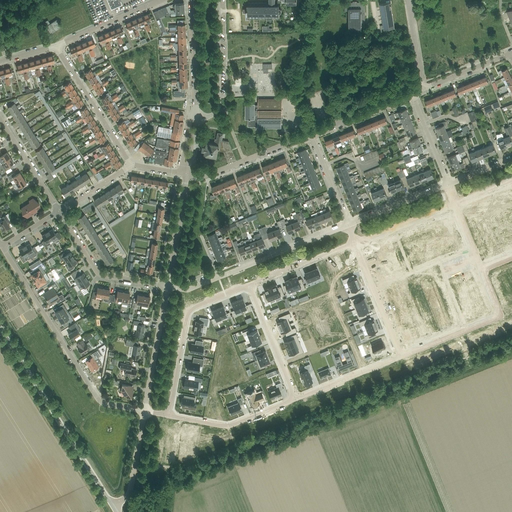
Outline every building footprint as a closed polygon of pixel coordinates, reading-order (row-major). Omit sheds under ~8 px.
[(107,0),(111,10),(122,5),(120,0),(107,0)] [(279,16),(279,13),(280,13),(281,12),(282,11),(282,10),(281,9),(280,8),(279,8),(279,5),(275,5),(275,2),(274,0),(268,0),(269,2),(248,3),(248,6),(247,6),(247,9),(242,9),(242,13),(247,13),(247,16),(279,16)] [(349,30),(351,30),(361,30),(361,29),(365,29),(365,2),(345,3),(345,11),(348,11),(349,30)] [(394,28),(390,3),(390,2),(380,4),(384,30),(394,28)] [(175,13),(184,13),(184,3),(174,3),(175,10),(175,13)] [(175,13),(175,10),(170,10),(168,6),(162,9),(165,15),(166,17),(169,15),(168,13),(169,13),(175,13)] [(165,15),(162,9),(153,12),(156,19),(165,15)] [(146,28),(150,27),(148,24),(147,22),(151,20),(149,13),(143,16),(146,25),(145,26),(146,28)] [(141,27),(145,26),(146,25),(143,16),(137,19),(140,25),(141,27)] [(136,27),(140,25),(137,19),(131,21),(135,30),(137,29),(136,27)] [(44,28),(48,34),(49,35),(62,27),(57,20),(50,24),(48,20),(45,22),(47,26),(44,28)] [(138,32),(137,29),(135,30),(131,21),(125,24),(128,30),(132,29),(133,31),(134,34),(138,32)] [(178,31),(185,31),(185,24),(169,25),(169,34),(172,34),(172,30),(175,30),(175,31),(178,31)] [(118,42),(122,40),(121,37),(120,35),(124,33),(121,27),(115,29),(119,38),(117,39),(118,42)] [(116,37),(117,39),(119,38),(115,29),(109,32),(112,38),(116,37)] [(108,40),(112,38),(109,32),(103,34),(107,43),(109,42),(108,40)] [(280,33),(272,33),(272,41),(277,41),(277,38),(281,38),(280,33)] [(110,45),(109,42),(107,43),(103,34),(97,37),(100,43),(104,42),(105,44),(106,47),(110,45)] [(90,54),(94,52),(93,49),(92,47),(96,45),(93,39),(87,41),(91,50),(89,51),(90,54)] [(89,51),(91,50),(87,41),(81,44),(84,51),(88,49),(89,51)] [(80,52),(84,51),(81,44),(75,47),(79,55),(81,54),(80,52)] [(82,57),(81,54),(79,55),(75,47),(69,49),(72,56),(76,54),(77,56),(78,59),(82,57)] [(48,70),(52,69),(51,66),(51,63),(55,62),(53,55),(47,57),(49,66),(47,67),(48,70)] [(43,68),(47,67),(49,66),(47,57),(41,59),(43,66),(43,68)] [(39,67),(43,66),(41,59),(35,61),(37,70),(39,69),(39,67)] [(40,72),(39,69),(37,70),(35,61),(28,62),(30,69),(35,68),(36,73),(40,72)] [(28,76),(27,73),(25,73),(22,64),(16,66),(19,75),(23,74),(24,77),(28,76)] [(6,82),(10,81),(8,75),(12,74),(10,68),(4,69),(7,79),(5,79),(6,82)] [(505,78),(510,75),(507,68),(502,71),(501,70),(498,72),(499,74),(502,72),(505,77),(505,78)] [(100,73),(97,70),(95,72),(93,73),(90,69),(84,73),(88,78),(96,73),(97,75),(100,73)] [(95,76),(97,75),(96,73),(88,78),(91,84),(97,80),(95,76)] [(509,85),(511,83),(511,79),(510,75),(505,78),(505,77),(501,79),(502,81),(506,79),(508,84),(509,85)] [(482,85),(488,82),(486,77),(479,80),(481,85),(479,86),(481,89),(484,88),(482,85)] [(103,84),(102,82),(99,84),(97,80),(91,84),(95,89),(103,84)] [(475,87),(479,86),(481,85),(479,80),(471,83),(474,88),(472,88),(474,92),(476,91),(475,87)] [(104,86),(106,84),(104,81),(102,82),(103,84),(95,89),(98,95),(104,91),(102,87),(104,86)] [(65,93),(73,88),(70,82),(64,86),(66,90),(64,91),(62,93),(64,96),(66,94),(65,93)] [(468,90),(472,88),(474,88),(471,83),(464,86),(466,91),(465,91),(467,95),(469,94),(468,90)] [(461,93),(465,91),(466,91),(464,86),(457,89),(459,94),(458,94),(460,98),(462,97),(461,93)] [(174,96),(186,96),(185,96),(185,87),(178,88),(178,91),(173,91),(174,96)] [(71,97),(77,93),(73,88),(65,93),(66,94),(67,95),(69,94),(71,97)] [(452,102),(452,101),(450,97),(456,95),(454,90),(447,93),(449,98),(448,98),(449,102),(451,107),(453,106),(452,102)] [(72,103),(80,98),(77,93),(71,97),(73,100),(71,102),(72,103)] [(443,100),(448,98),(449,98),(447,93),(440,96),(442,101),(441,101),(442,105),(445,104),(443,100)] [(116,99),(114,96),(111,97),(109,99),(107,95),(101,99),(104,104),(112,99),(113,101),(116,99)] [(436,103),(441,101),(442,101),(440,96),(433,98),(435,104),(433,104),(435,108),(438,107),(436,103)] [(11,112),(21,106),(20,104),(16,106),(14,103),(18,101),(16,98),(9,103),(10,106),(8,107),(11,112)] [(68,103),(70,107),(73,105),(75,104),(78,108),(84,104),(80,98),(72,103),(71,102),(68,103)] [(429,106),(433,104),(435,104),(433,98),(425,101),(428,106),(426,107),(428,111),(430,110),(429,106)] [(111,102),(113,101),(112,99),(104,104),(108,110),(114,106),(111,102)] [(254,104),(246,104),(246,113),(246,119),(248,119),(248,127),(254,127),(255,127),(257,127),(258,127),(258,128),(278,128),(281,128),(281,119),(282,119),(282,99),(258,99),(258,105),(254,105),(254,104)] [(24,111),(23,109),(25,108),(23,105),(21,106),(11,112),(14,117),(21,113),(24,111)] [(114,106),(108,110),(111,115),(119,110),(118,108),(116,109),(114,106)] [(118,113),(123,110),(121,106),(118,108),(119,110),(111,115),(114,120),(120,117),(118,113)] [(81,118),(89,113),(86,107),(80,111),(82,115),(80,116),(77,118),(80,121),(82,119),(81,118)] [(408,115),(406,109),(398,112),(395,113),(395,114),(396,116),(399,115),(400,118),(408,115)] [(61,111),(57,114),(56,114),(60,120),(64,117),(61,111)] [(24,118),(21,113),(14,117),(17,123),(24,118)] [(87,122),(93,118),(89,113),(81,118),(82,119),(82,120),(84,118),(87,122)] [(183,115),(175,114),(173,113),(171,125),(174,126),(182,127),(183,121),(182,121),(183,115)] [(403,124),(411,121),(408,115),(400,118),(403,124)] [(382,125),(386,123),(388,123),(386,117),(378,120),(380,125),(379,126),(381,130),(383,129),(382,125)] [(20,128),(27,123),(24,118),(17,123),(20,128)] [(88,128),(96,123),(93,118),(87,122),(89,125),(87,127),(84,128),(86,132),(89,130),(88,128)] [(375,128),(379,126),(380,125),(378,120),(371,123),(373,128),(372,129),(374,133),(376,132),(375,128)] [(132,125),(130,122),(128,123),(127,123),(125,125),(123,121),(117,125),(121,130),(129,125),(130,127),(132,125)] [(405,130),(413,127),(411,121),(403,124),(405,130)] [(438,135),(446,131),(444,125),(445,125),(444,122),(438,124),(440,127),(435,129),(438,135)] [(24,133),(30,129),(27,123),(20,128),(24,133)] [(93,132),(99,129),(96,123),(88,128),(89,130),(91,129),(93,132)] [(367,131),(372,129),(373,128),(371,123),(364,126),(366,131),(365,132),(366,136),(369,135),(367,131)] [(130,127),(129,125),(121,130),(124,136),(130,132),(128,128),(130,127)] [(181,133),(182,127),(174,126),(173,129),(159,127),(158,136),(164,137),(179,139),(180,133),(181,133)] [(360,133),(365,132),(366,131),(364,126),(357,129),(359,134),(358,135),(359,138),(362,137),(360,133)] [(413,127),(405,130),(407,136),(416,133),(413,127)] [(27,138),(33,134),(30,129),(24,133),(27,138)] [(95,139),(103,134),(99,129),(93,132),(91,134),(93,137),(95,139)] [(349,138),(347,139),(349,143),(352,141),(350,138),(356,135),(354,130),(346,133),(349,138)] [(440,140),(449,137),(446,131),(438,135),(440,140)] [(136,136),(134,134),(132,135),(130,132),(124,136),(127,141),(136,136)] [(134,139),(139,136),(137,132),(134,134),(136,136),(127,141),(131,146),(137,143),(134,139)] [(228,141),(222,140),(221,140),(222,134),(217,133),(216,139),(215,139),(214,144),(205,143),(205,147),(202,146),(201,151),(204,152),(203,155),(216,158),(217,150),(220,151),(220,150),(224,150),(229,162),(236,159),(231,148),(228,141)] [(343,140),(347,139),(349,138),(346,133),(339,136),(341,141),(340,141),(342,145),(344,144),(343,140)] [(498,143),(501,149),(507,146),(504,138),(502,133),(500,134),(500,135),(497,135),(497,143),(498,143)] [(30,143),(37,139),(33,134),(27,138),(30,143)] [(91,139),(93,143),(96,141),(98,140),(100,143),(106,140),(103,134),(95,139),(93,137),(91,139)] [(336,143),(340,141),(341,141),(339,136),(332,139),(334,144),(333,144),(335,148),(337,147),(336,143)] [(443,146),(451,143),(449,137),(440,140),(443,146)] [(178,142),(170,141),(157,138),(156,147),(166,149),(166,152),(177,154),(178,148),(179,148),(180,142),(178,142)] [(412,148),(420,144),(418,138),(407,143),(405,140),(399,143),(401,145),(406,143),(409,149),(412,148)] [(37,139),(30,143),(33,148),(40,144),(37,139)] [(329,146),(333,144),(334,144),(332,139),(325,142),(327,147),(326,147),(327,151),(330,150),(329,146)] [(496,153),(493,144),(492,142),(489,144),(490,145),(487,147),(490,155),(496,153)] [(102,152),(103,152),(100,153),(102,157),(105,155),(104,153),(112,148),(108,143),(102,147),(100,148),(102,152)] [(451,143),(443,146),(445,152),(453,149),(451,143)] [(412,148),(409,149),(410,151),(413,150),(414,154),(423,150),(420,144),(412,148)] [(39,157),(45,152),(42,147),(35,152),(39,157)] [(484,157),(490,155),(487,147),(481,149),(484,157)] [(109,158),(115,154),(112,148),(104,153),(105,155),(107,154),(109,158)] [(148,157),(150,155),(153,150),(151,148),(145,155),(148,157)] [(469,154),(472,162),(478,160),(475,151),(474,148),(471,149),(473,152),(469,154)] [(300,159),(308,155),(306,149),(297,153),(299,158),(296,159),(297,161),(300,160),(300,159)] [(478,160),(484,157),(481,149),(475,151),(478,160)] [(177,154),(166,152),(153,150),(150,155),(152,157),(155,158),(154,163),(172,166),(173,160),(176,160),(177,154)] [(1,153),(0,153),(0,162),(1,164),(3,162),(10,158),(7,152),(2,155),(1,153)] [(42,162),(49,157),(45,152),(39,157),(42,162)] [(110,164),(119,159),(115,154),(109,158),(111,161),(109,162),(110,164)] [(302,165),(311,162),(308,155),(300,159),(300,160),(302,164),(298,166),(299,167),(302,166),(302,165)] [(450,164),(458,161),(456,155),(447,158),(450,164)] [(45,167),(52,163),(49,157),(42,162),(45,167)] [(10,158),(3,162),(4,165),(2,166),(6,171),(11,168),(9,166),(13,163),(10,158)] [(285,158),(279,160),(282,167),(285,166),(286,169),(287,169),(288,172),(290,171),(289,168),(288,165),(285,158)] [(107,164),(109,168),(112,166),(114,165),(116,168),(122,165),(119,159),(110,164),(109,162),(107,164)] [(279,169),(282,167),(279,160),(273,162),(277,170),(278,173),(279,172),(280,172),(279,169)] [(458,161),(450,164),(452,170),(460,167),(458,161)] [(278,173),(277,170),(273,162),(268,165),(271,172),(274,171),(275,174),(276,173),(278,173)] [(305,171),(313,168),(311,162),(302,165),(302,166),(304,170),(301,172),(302,174),(305,172),(305,171)] [(48,172),(55,168),(52,163),(45,167),(48,172)] [(347,171),(347,170),(345,166),(348,165),(347,163),(344,164),(344,165),(336,168),(338,175),(347,171)] [(265,174),(266,177),(268,181),(270,180),(269,176),(268,173),(271,172),(268,165),(262,167),(265,174)] [(262,175),(263,175),(260,168),(254,170),(257,178),(258,181),(261,179),(263,183),(265,181),(262,175)] [(307,178),(316,174),(313,168),(305,171),(305,172),(307,177),(304,178),(304,180),(307,178)] [(349,177),(347,172),(351,171),(350,169),(347,170),(347,171),(338,175),(341,181),(349,177)] [(422,182),(428,180),(423,169),(421,170),(422,173),(418,174),(422,182)] [(430,169),(425,172),(423,169),(428,180),(434,178),(430,169)] [(254,179),(257,178),(254,170),(248,172),(251,180),(252,183),(254,182),(255,182),(254,179)] [(252,183),(251,180),(248,172),(243,175),(246,182),(248,181),(250,184),(251,184),(252,183)] [(15,183),(23,178),(20,173),(15,175),(14,173),(8,177),(11,182),(14,180),(15,183)] [(81,177),(86,183),(91,180),(87,173),(81,177)] [(310,184),(318,180),(316,174),(307,178),(309,183),(306,184),(307,186),(310,185),(310,184)] [(416,185),(422,182),(418,174),(413,176),(416,185)] [(243,175),(237,177),(240,185),(241,187),(242,191),(245,190),(244,186),(242,184),(246,182),(243,175)] [(352,184),(352,183),(350,178),(353,177),(352,175),(349,177),(341,181),(343,187),(352,184)] [(138,183),(138,177),(131,176),(130,181),(136,182),(136,186),(138,186),(139,183),(138,183)] [(410,187),(416,185),(413,176),(406,179),(410,187)] [(81,187),(86,183),(81,177),(76,180),(81,187)] [(145,184),(146,178),(138,177),(138,183),(139,183),(143,184),(143,187),(145,187),(146,184),(145,184)] [(13,185),(17,192),(23,188),(22,186),(26,183),(23,178),(15,183),(11,185),(13,185)] [(152,185),(153,180),(146,178),(145,184),(146,184),(150,185),(150,188),(153,189),(153,185),(152,185)] [(234,178),(229,180),(232,188),(235,187),(236,190),(236,189),(237,193),(240,192),(239,188),(237,185),(234,178)] [(391,193),(398,190),(393,179),(391,180),(392,183),(388,185),(391,193)] [(400,180),(395,182),(393,179),(398,190),(404,188),(400,180)] [(76,190),(71,183),(69,180),(67,181),(69,185),(66,186),(70,193),(76,190)] [(76,190),(81,187),(76,180),(71,183),(76,190)] [(159,186),(160,181),(153,180),(152,185),(153,185),(158,186),(158,190),(160,190),(160,187),(159,186)] [(228,189),(232,188),(229,180),(223,183),(226,190),(227,193),(229,193),(230,192),(228,189)] [(310,184),(310,185),(312,189),(309,190),(309,192),(312,191),(312,190),(321,187),(318,180),(310,184)] [(167,191),(168,188),(167,188),(168,182),(160,181),(159,186),(160,187),(165,187),(165,191),(167,191)] [(354,190),(354,189),(352,185),(356,183),(355,182),(352,183),(352,184),(343,187),(346,193),(354,190)] [(120,184),(114,188),(119,194),(124,191),(126,190),(126,189),(122,183),(120,184)] [(227,193),(226,190),(223,183),(217,185),(220,192),(223,191),(224,194),(226,194),(227,193)] [(216,194),(220,192),(217,185),(211,187),(214,195),(213,195),(210,195),(207,194),(207,199),(210,200),(210,198),(213,199),(213,198),(214,198),(217,196),(216,194)] [(65,196),(70,193),(66,186),(61,190),(65,196)] [(371,193),(374,201),(381,199),(377,191),(377,190),(376,187),(374,188),(375,191),(371,193)] [(116,196),(119,194),(114,188),(109,191),(114,198),(116,201),(118,199),(116,196)] [(357,196),(357,195),(355,191),(358,190),(357,188),(354,189),(354,190),(346,193),(348,200),(357,196)] [(377,191),(381,199),(387,197),(383,188),(377,190),(377,191)] [(111,199),(114,198),(109,191),(104,194),(109,201),(111,204),(113,203),(111,199)] [(103,204),(109,201),(104,194),(99,197),(103,204)] [(359,202),(357,197),(361,196),(360,194),(357,195),(357,196),(348,200),(351,206),(359,202)] [(500,195),(494,197),(498,207),(504,205),(505,207),(508,206),(505,200),(503,201),(500,195)] [(98,208),(103,204),(99,197),(94,201),(98,208)] [(491,206),(488,207),(490,213),(493,212),(493,210),(498,207),(494,197),(488,199),(491,206)] [(40,209),(40,207),(39,203),(33,199),(30,201),(30,203),(29,204),(28,204),(26,205),(25,206),(22,208),(23,213),(27,217),(36,211),(35,210),(37,209),(38,210),(40,209)] [(359,202),(351,206),(353,212),(362,209),(360,203),(363,202),(362,200),(359,202)] [(480,203),(474,205),(478,216),(484,214),(484,215),(488,214),(485,207),(482,208),(480,203)] [(470,213),(467,214),(470,221),(473,220),(473,219),(478,216),(474,205),(468,208),(470,213)] [(163,216),(164,209),(159,208),(158,213),(154,213),(154,215),(157,216),(157,215),(163,216)] [(324,213),(327,221),(332,218),(329,211),(326,212),(325,209),(322,210),(324,213)] [(318,216),(321,223),(327,221),(324,213),(321,214),(319,211),(316,212),(318,216)] [(292,223),(295,231),(301,228),(298,222),(303,220),(300,214),(300,213),(296,214),(297,217),(293,218),(295,222),(292,223)] [(81,224),(87,219),(84,214),(77,219),(81,224)] [(2,221),(0,222),(0,225),(4,232),(10,228),(6,222),(9,220),(6,215),(1,218),(2,221)] [(161,223),(163,216),(157,215),(157,216),(156,220),(153,220),(152,223),(156,223),(156,222),(161,223)] [(314,216),(312,217),(312,218),(315,225),(321,223),(318,216),(315,217),(314,216)] [(309,228),(315,225),(312,218),(306,220),(309,228)] [(84,229),(91,225),(87,219),(81,224),(84,229)] [(289,233),(295,231),(292,223),(289,225),(287,221),(285,222),(284,219),(280,221),(282,226),(286,225),(286,226),(289,233)] [(274,231),(277,238),(282,236),(279,228),(279,227),(282,226),(280,221),(276,222),(277,225),(275,226),(277,230),(274,231)] [(152,228),(151,230),(154,230),(160,231),(161,223),(156,222),(156,223),(152,223),(152,228)] [(447,222),(436,226),(438,232),(449,227),(447,222)] [(87,234),(94,230),(91,225),(84,229),(87,234)] [(449,227),(438,232),(440,236),(450,232),(449,227)] [(261,235),(264,233),(262,228),(258,229),(260,235),(257,236),(259,239),(256,240),(259,248),(265,246),(261,235)] [(425,228),(420,230),(423,239),(428,237),(425,228)] [(54,243),(61,238),(58,232),(55,234),(52,229),(47,233),(52,240),(54,243)] [(90,239),(97,235),(94,230),(87,234),(90,239)] [(159,238),(160,231),(154,230),(154,235),(150,235),(150,237),(153,238),(153,237),(159,238)] [(420,230),(414,232),(414,233),(417,241),(423,239),(420,230)] [(219,239),(218,239),(216,234),(220,233),(219,231),(216,232),(216,233),(207,236),(210,243),(219,239)] [(271,241),(277,238),(274,231),(268,233),(271,241)] [(414,232),(408,234),(409,234),(412,243),(417,242),(414,233),(414,232)] [(49,242),(52,240),(47,233),(42,236),(45,240),(42,242),(45,247),(50,244),(49,242)] [(408,233),(403,235),(404,237),(407,245),(412,243),(409,234),(408,234),(408,233)] [(494,240),(489,242),(494,254),(499,252),(497,245),(500,244),(496,234),(492,235),(494,240)] [(503,234),(499,236),(503,247),(507,245),(509,248),(511,247),(511,240),(510,235),(505,237),(503,234)] [(94,244),(100,240),(97,235),(90,239),(94,244)] [(403,236),(398,238),(402,247),(407,245),(404,237),(403,236)] [(452,236),(441,240),(443,244),(453,240),(452,236)] [(221,246),(221,245),(219,240),(222,239),(221,237),(218,239),(219,239),(210,243),(212,249),(221,246)] [(256,240),(253,241),(252,238),(249,239),(250,243),(253,250),(259,248),(256,240)] [(253,250),(250,243),(249,239),(243,241),(244,245),(247,253),(253,250)] [(97,249),(104,245),(100,240),(94,244),(97,249)] [(238,248),(242,255),(247,253),(244,245),(243,241),(243,240),(241,241),(240,243),(238,244),(236,241),(233,242),(235,248),(238,246),(238,248)] [(453,240),(443,244),(445,249),(455,245),(453,240)] [(489,242),(480,246),(482,251),(485,250),(488,257),(494,254),(489,242)] [(151,250),(156,251),(158,244),(152,243),(151,248),(148,248),(147,251),(151,251),(151,250)] [(224,252),(223,251),(221,247),(225,245),(224,243),(221,245),(221,246),(212,249),(215,255),(224,252)] [(31,258),(36,254),(35,253),(38,252),(35,247),(32,248),(29,244),(24,247),(31,258)] [(100,254),(107,250),(104,245),(97,249),(100,254)] [(455,245),(445,249),(447,253),(457,250),(455,245)] [(383,246),(372,251),(375,259),(386,254),(383,246)] [(23,262),(31,258),(24,247),(19,250),(22,255),(19,256),(23,262)] [(103,259),(110,255),(107,250),(100,254),(103,259)] [(155,258),(156,251),(151,250),(151,251),(150,256),(146,256),(146,258),(149,259),(149,257),(155,258)] [(224,252),(215,255),(217,262),(226,258),(224,253),(227,251),(226,250),(223,251),(224,252)] [(433,250),(427,252),(431,261),(436,259),(433,250)] [(427,252),(422,254),(426,263),(431,261),(427,252)] [(66,262),(73,258),(70,253),(66,255),(64,253),(59,256),(62,261),(64,260),(66,262)] [(386,254),(375,259),(377,265),(388,260),(386,254)] [(422,254),(417,256),(421,265),(426,263),(422,254)] [(110,255),(103,259),(107,264),(113,260),(110,255)] [(348,256),(332,262),(333,265),(337,264),(341,272),(352,268),(348,256)] [(417,256),(412,258),(416,267),(421,265),(417,256)] [(154,266),(155,258),(149,257),(149,259),(148,263),(145,263),(145,265),(148,266),(148,265),(154,266)] [(66,267),(67,269),(69,271),(74,268),(72,266),(77,263),(73,258),(66,262),(68,265),(66,267)] [(412,258),(407,261),(411,269),(416,267),(412,258)] [(389,264),(378,268),(380,274),(392,269),(389,264)] [(152,273),(154,266),(148,265),(148,266),(147,270),(141,269),(140,272),(146,273),(146,274),(150,275),(150,273),(152,273)] [(35,281),(42,276),(39,271),(42,269),(40,266),(33,271),(34,273),(31,275),(35,281)] [(316,278),(320,276),(317,268),(305,273),(307,278),(304,279),(306,285),(309,283),(309,281),(312,280),(313,282),(317,280),(316,278)] [(392,269),(380,274),(382,279),(393,274),(392,269)] [(79,276),(77,273),(76,271),(70,274),(77,284),(86,278),(83,273),(79,276)] [(42,276),(35,281),(38,286),(41,284),(43,287),(50,282),(48,279),(49,279),(46,273),(42,276)] [(354,279),(353,276),(342,280),(344,284),(347,282),(349,287),(359,283),(356,278),(354,279)] [(298,280),(297,277),(293,278),(291,279),(295,289),(301,287),(301,289),(305,288),(301,279),(298,280)] [(465,280),(463,280),(466,287),(475,283),(472,277),(465,280)] [(77,284),(81,291),(82,292),(87,289),(85,286),(90,284),(86,278),(77,284)] [(286,293),(295,289),(291,279),(289,280),(285,281),(286,285),(283,286),(286,293)] [(461,281),(454,284),(456,290),(466,287),(463,280),(461,281)] [(46,299),(56,293),(54,290),(58,288),(55,283),(48,288),(49,290),(43,294),(46,299)] [(349,297),(360,293),(358,289),(361,289),(359,283),(349,287),(351,292),(348,293),(349,297)] [(475,283),(466,287),(468,293),(470,292),(478,289),(475,283)] [(278,288),(277,285),(272,287),(272,286),(270,287),(275,299),(284,295),(281,287),(278,288)] [(102,297),(104,288),(103,288),(103,287),(99,287),(98,288),(97,287),(97,293),(93,292),(91,298),(96,298),(96,296),(102,297)] [(266,303),(275,299),(270,287),(268,288),(264,290),(266,293),(263,295),(266,303)] [(466,287),(456,290),(459,297),(467,294),(468,293),(466,287)] [(111,302),(112,301),(113,295),(109,295),(110,290),(109,289),(105,288),(104,289),(104,288),(102,297),(105,298),(105,301),(111,302)] [(122,301),(124,292),(123,292),(123,291),(119,290),(118,291),(117,291),(117,296),(113,295),(112,301),(118,302),(119,300),(122,301)] [(131,308),(132,299),(129,298),(130,293),(129,293),(129,292),(125,291),(124,292),(122,301),(121,304),(127,305),(127,307),(131,308)] [(396,291),(388,295),(390,299),(389,299),(390,303),(406,297),(404,293),(398,295),(396,291)] [(56,293),(46,299),(50,305),(56,301),(57,303),(65,299),(62,294),(59,296),(56,293)] [(142,304),(143,296),(143,295),(138,294),(138,295),(137,295),(136,300),(133,299),(132,308),(138,309),(139,304),(142,304)] [(142,304),(141,306),(148,307),(148,306),(149,297),(149,296),(145,295),(144,296),(143,296),(142,304)] [(480,296),(471,300),(474,306),(483,302),(480,296)] [(359,297),(351,300),(355,309),(367,305),(367,304),(366,305),(365,303),(366,302),(365,298),(360,300),(359,297)] [(406,297),(390,303),(391,304),(392,303),(393,307),(392,307),(394,312),(409,306),(407,301),(401,304),(400,300),(406,298),(406,297)] [(243,298),(237,301),(241,312),(247,310),(248,312),(251,311),(249,304),(246,305),(243,298)] [(470,300),(462,304),(464,310),(474,306),(471,300),(470,300)] [(234,310),(231,311),(233,318),(237,316),(236,314),(241,312),(237,301),(231,303),(234,310)] [(483,302),(474,306),(476,313),(478,312),(485,309),(483,302)] [(58,318),(68,312),(63,304),(58,307),(59,310),(55,313),(58,318)] [(367,305),(355,309),(359,319),(367,316),(365,312),(370,311),(368,307),(367,307),(366,305),(367,305)] [(223,306),(217,309),(221,319),(227,316),(227,317),(230,316),(229,312),(226,313),(223,306)] [(409,306),(394,312),(395,312),(396,315),(395,316),(397,320),(412,314),(411,309),(405,312),(403,308),(409,306)] [(474,306),(464,310),(467,316),(474,313),(476,313),(474,306)] [(214,318),(211,319),(214,325),(217,324),(216,321),(221,319),(217,309),(212,311),(214,318)] [(73,320),(70,315),(68,312),(58,318),(61,323),(66,320),(68,323),(73,320)] [(279,328),(290,324),(288,318),(291,317),(289,313),(279,317),(280,321),(276,322),(279,328)] [(412,314),(397,320),(398,320),(400,324),(399,324),(400,328),(416,322),(414,318),(408,320),(406,317),(413,314),(412,314)] [(196,321),(193,333),(201,335),(203,325),(207,326),(208,319),(200,317),(199,321),(196,321)] [(370,318),(359,322),(361,326),(364,325),(366,330),(376,326),(374,321),(371,322),(370,318)] [(133,320),(133,324),(137,325),(135,336),(142,338),(144,325),(141,325),(142,322),(133,320)] [(76,322),(73,324),(76,329),(68,334),(72,340),(80,335),(78,332),(81,330),(76,322)] [(416,322),(400,328),(401,328),(402,328),(403,332),(402,332),(404,337),(419,330),(417,326),(411,328),(410,325),(416,322)] [(292,329),(290,324),(279,328),(281,334),(285,332),(286,336),(297,332),(295,327),(292,329)] [(368,334),(365,336),(367,340),(377,336),(376,332),(378,331),(376,326),(366,330),(368,334)] [(249,330),(242,332),(244,336),(247,335),(249,340),(259,336),(257,330),(250,333),(249,330)] [(419,330),(404,337),(405,336),(406,340),(405,340),(407,345),(423,339),(421,334),(415,337),(413,333),(419,331),(419,330)] [(291,340),(285,342),(287,348),(300,343),(296,334),(290,337),(291,340)] [(251,345),(248,347),(249,350),(256,348),(255,345),(262,342),(259,336),(249,340),(251,345)] [(82,340),(76,343),(79,348),(78,349),(82,355),(90,350),(86,344),(85,344),(82,340)] [(138,346),(138,342),(126,340),(125,345),(133,347),(131,357),(138,359),(141,346),(138,346)] [(208,340),(208,344),(211,345),(209,354),(214,354),(215,346),(216,342),(208,340)] [(191,344),(190,352),(202,354),(203,346),(202,346),(202,342),(196,341),(195,343),(196,343),(196,345),(191,344)] [(382,342),(372,346),(375,353),(378,352),(378,353),(381,351),(381,350),(385,349),(382,342)] [(300,343),(287,348),(289,355),(296,352),(297,355),(304,352),(300,343)] [(92,357),(85,361),(92,371),(98,367),(99,367),(94,360),(101,356),(98,350),(90,355),(92,357)] [(258,350),(252,353),(255,361),(256,361),(267,356),(267,354),(266,355),(265,351),(259,353),(258,350)] [(340,356),(335,358),(340,371),(341,371),(340,370),(353,365),(354,366),(348,351),(343,353),(347,363),(343,364),(340,356)] [(267,356),(256,361),(259,369),(265,367),(264,364),(269,362),(268,358),(267,356)] [(188,362),(187,370),(198,372),(199,366),(202,366),(203,359),(194,358),(193,361),(193,363),(188,362)] [(125,375),(135,377),(136,370),(131,369),(131,365),(121,363),(120,369),(125,370),(125,375)] [(306,371),(300,373),(302,378),(301,378),(303,382),(303,381),(305,385),(312,382),(309,373),(312,371),(310,364),(304,366),(306,371)] [(328,368),(318,372),(321,379),(331,375),(328,368)] [(185,379),(183,388),(196,390),(198,382),(201,382),(202,379),(194,377),(194,381),(185,379)] [(277,388),(268,391),(271,399),(275,397),(275,398),(276,398),(275,397),(277,397),(277,396),(281,395),(280,390),(283,389),(280,383),(275,385),(277,388)] [(129,389),(130,386),(122,384),(121,391),(122,392),(124,395),(124,396),(131,398),(133,390),(129,389)] [(254,392),(247,395),(251,407),(259,404),(258,400),(259,400),(260,400),(264,399),(261,392),(255,395),(254,392)] [(182,398),(181,405),(183,405),(182,407),(182,408),(183,408),(191,409),(192,409),(193,405),(194,405),(195,397),(188,396),(189,396),(188,399),(182,398)] [(239,402),(227,407),(231,415),(242,410),(240,405),(243,404),(241,398),(237,399),(239,402)]
